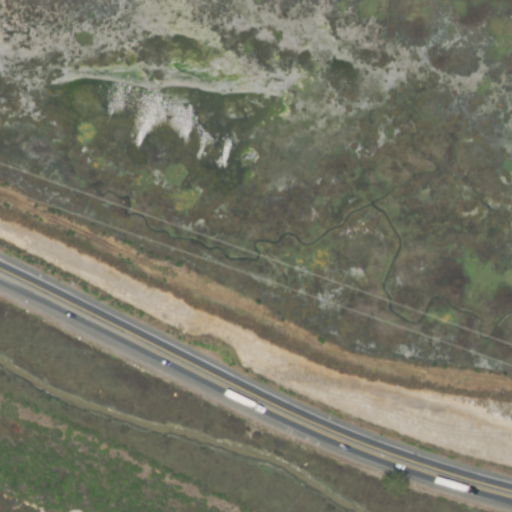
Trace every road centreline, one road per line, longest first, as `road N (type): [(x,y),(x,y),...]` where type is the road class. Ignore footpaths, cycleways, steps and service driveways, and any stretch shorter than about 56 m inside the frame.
road 1 (trunk): [(511,492),(288,415),(0,271)]
road 2 (trunk): [(0,287),(282,428),(511,507)]
